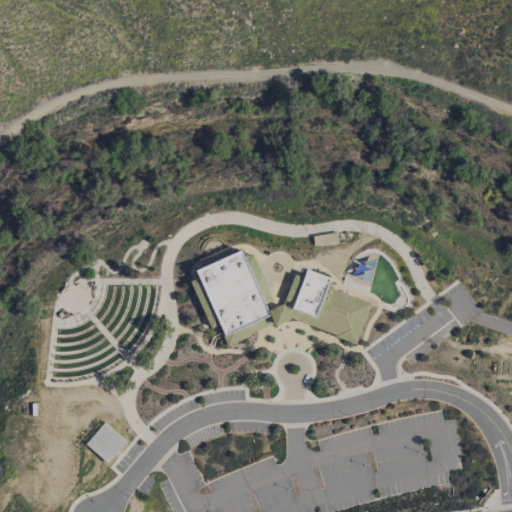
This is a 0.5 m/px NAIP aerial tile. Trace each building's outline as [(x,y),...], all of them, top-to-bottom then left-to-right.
[(196,272),(240,252),(266,311),(269,316),(224,335),(196,272)] [(293,276),(279,316),(355,344),(370,305),(293,276)] [(217,324),(208,302),(200,306),(208,327),(217,324)] [(266,311),(281,305),(288,320),(273,327),(266,311)] [(106,463),(126,441),(104,422),(85,444),(106,463)]
